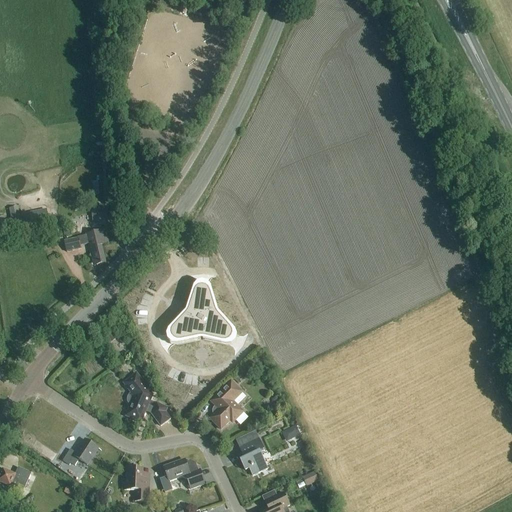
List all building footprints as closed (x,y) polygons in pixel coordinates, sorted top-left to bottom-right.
[(188,15),(207,21),(210,11),(191,5),(188,15)] [(20,205),(11,207),(14,223),(23,221),(20,205)] [(109,224),(108,209),(100,210),(101,225),(109,224)] [(46,210),(30,213),(33,229),(50,226),(46,210)] [(67,253),(81,250),(81,247),(88,245),(92,264),(96,264),(96,266),(105,264),(101,247),(108,245),(105,231),(86,236),(78,237),(79,238),(64,242),(67,253)] [(164,335),(162,339),(163,341),(164,344),(167,346),(185,344),(201,341),(222,342),(239,344),(245,343),(248,341),(248,338),(247,335),(232,323),(216,315),(211,296),(205,279),(201,278),(199,277),(198,277),(195,277),(193,279),(188,294),(185,314),(176,322),(164,335)] [(109,345),(117,340),(113,334),(105,339),(109,345)] [(261,359),(252,361),(254,370),(263,368),(261,359)] [(144,374),(150,369),(144,361),(138,366),(144,374)] [(137,375),(124,384),(129,391),(131,390),(133,393),(129,395),(129,397),(128,398),(127,400),(128,402),(128,404),(129,406),(131,407),(127,417),(141,423),(146,411),(152,414),(152,415),(161,427),(171,420),(166,413),(168,409),(156,404),(154,409),(148,406),(152,396),(137,375)] [(189,389),(182,375),(171,381),(175,390),(176,389),(177,392),(179,391),(179,390),(180,389),(182,393),(189,389)] [(230,421),(231,423),(233,423),(243,413),(233,403),(242,393),(231,383),(211,402),(216,407),(214,409),(213,411),(213,413),(214,415),(210,419),(221,430),(230,421)] [(296,426),(282,434),(287,443),(301,436),(296,426)] [(240,439),(244,447),(240,449),(245,460),(241,462),(245,472),(249,470),(253,477),(267,470),(260,454),(264,452),(259,440),(255,432),(240,439)] [(85,440),(76,454),(70,450),(63,461),(69,466),(71,463),(75,466),(79,461),(87,466),(98,449),(85,440)] [(186,463),(185,461),(164,468),(169,483),(182,478),(187,481),(191,490),(206,485),(200,470),(198,471),(196,464),(190,462),(186,463)] [(15,475),(3,470),(0,476),(0,483),(10,488),(12,484),(24,489),(31,474),(18,468),(15,475)] [(135,503),(148,503),(149,476),(143,475),(143,469),(128,468),(127,482),(123,482),(123,491),(135,492),(135,503)] [(302,478),(306,487),(318,482),(314,473),(302,478)] [(67,488),(64,493),(72,497),(75,492),(67,488)] [(264,502),(265,509),(259,511),(289,511),(287,508),(290,506),(283,494),(277,497),(274,491),(262,497),(264,502)]
